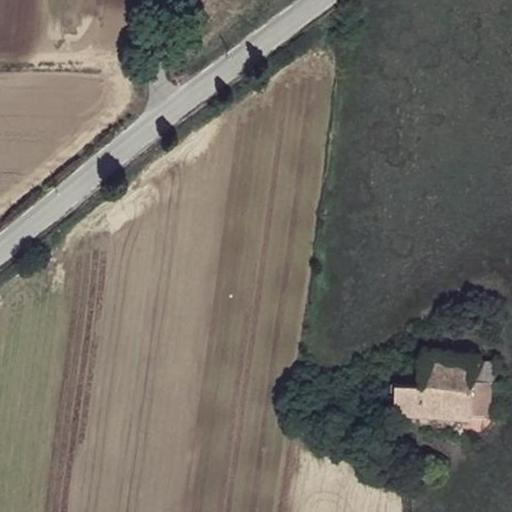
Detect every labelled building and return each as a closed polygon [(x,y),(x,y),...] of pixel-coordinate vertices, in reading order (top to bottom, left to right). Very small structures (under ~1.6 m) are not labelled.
[(474,360),(428,353),(426,380),(474,384),(475,375),(474,360)] [(495,363),(474,360),(475,375),(489,377),(494,378),(495,363)] [(489,377),(475,375),(474,384),(472,412),(486,413),(489,377)] [(426,380),(398,381),(397,395),(399,406),(472,412),(474,384),(426,380)] [(397,395),(380,400),(385,413),(399,406),(397,395)]
